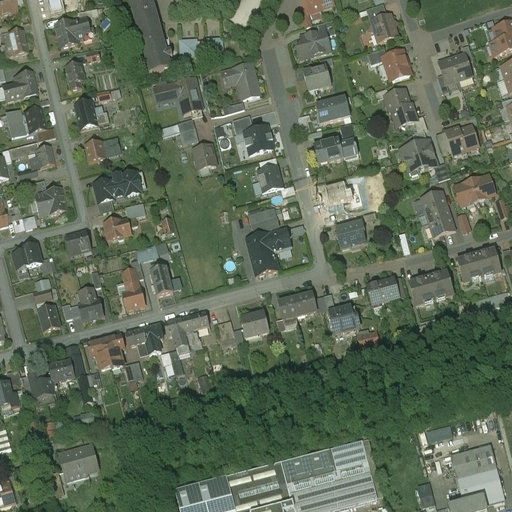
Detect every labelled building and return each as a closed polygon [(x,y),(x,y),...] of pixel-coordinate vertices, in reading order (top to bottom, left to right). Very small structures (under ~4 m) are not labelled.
[(13,0),(0,0),(0,18),(17,15),(13,0)] [(129,0),(150,77),(171,71),(168,60),(173,59),(171,54),(170,55),(169,40),(168,40),(168,42),(163,43),(151,0),(129,0)] [(316,0),(301,0),(306,12),(307,16),(307,17),(308,16),(307,15),(320,11),(316,0)] [(330,0),(316,0),(320,11),(333,7),(330,0)] [(59,2),(49,5),(52,16),(62,14),(59,2)] [(383,7),(366,12),(369,21),(374,24),(374,23),(387,19),(383,7)] [(97,11),(78,16),(79,23),(99,18),(97,11)] [(307,16),(306,12),(300,14),(306,31),(311,29),(307,17),(307,16)] [(387,19),(374,23),(374,24),(369,33),(376,36),(375,38),(378,46),(398,39),(395,31),(398,26),(393,23),(391,18),(387,19)] [(73,25),(78,47),(100,41),(95,19),(73,25)] [(332,24),(317,28),(319,35),(325,34),(327,40),(336,37),(332,24)] [(511,24),(493,31),(497,44),(511,38),(511,24)] [(78,47),(73,25),(55,29),(61,51),(78,47)] [(8,36),(0,38),(0,39),(3,50),(0,50),(0,52),(2,52),(4,62),(13,59),(28,56),(22,33),(8,36)] [(319,35),(300,40),(302,45),(297,52),(307,57),(313,56),(314,58),(323,56),(322,53),(330,51),(327,40),(325,34),(319,35)] [(481,37),(472,40),(475,51),(485,48),(481,37)] [(511,38),(497,44),(490,46),(494,59),(511,53),(511,38)] [(197,42),(179,43),(180,61),(198,60),(198,58),(206,58),(206,60),(224,59),(223,41),(205,42),(205,44),(197,44),(197,42)] [(384,52),(367,57),(371,68),(384,64),(383,60),(387,59),(384,52)] [(387,59),(383,60),(384,64),(391,84),(410,77),(403,54),(387,59)] [(98,55),(86,58),(88,65),(100,62),(98,55)] [(464,58),(452,62),(458,83),(471,78),(471,80),(472,79),(464,57),(464,58)] [(331,61),(320,64),(321,71),(326,69),(326,70),(333,68),(331,61)] [(452,62),(439,67),(439,65),(438,66),(446,88),(446,87),(458,83),(452,62)] [(81,66),(66,70),(70,88),(85,84),(81,66)] [(511,66),(501,70),(502,70),(506,82),(511,80),(511,66)] [(252,67),(234,71),(234,73),(222,76),(224,86),(237,83),(242,103),(260,99),(252,67)] [(321,71),(303,75),(309,96),(324,92),(331,90),(326,70),(326,69),(321,71)] [(18,86),(2,90),(5,105),(37,97),(32,76),(14,81),(15,86),(17,85),(18,86)] [(194,81),(153,91),(157,104),(179,99),(184,117),(202,113),(194,81)] [(387,92),(374,96),(376,103),(386,99),(389,98),(387,92)] [(116,93),(109,94),(111,102),(117,100),(116,93)] [(109,94),(97,97),(99,104),(111,102),(109,94)] [(389,98),(386,99),(388,105),(387,107),(389,114),(410,107),(407,99),(403,101),(400,94),(389,98)] [(347,101),(316,109),(321,131),(352,123),(347,101)] [(511,101),(502,105),(504,111),(506,110),(511,107),(511,101)] [(92,105),(75,109),(81,132),(109,126),(107,116),(95,119),(92,105)] [(243,106),(228,109),(230,116),(244,112),(243,106)] [(410,107),(389,114),(389,115),(391,114),(394,123),(396,122),(399,130),(401,129),(405,131),(406,128),(414,125),(418,124),(417,121),(414,114),(412,113),(410,107)] [(41,113),(24,117),(26,125),(29,137),(46,133),(41,113)] [(25,117),(15,120),(17,128),(26,125),(25,117)] [(423,119),(417,121),(418,124),(414,125),(418,136),(423,134),(427,132),(423,119)] [(246,134),(252,132),(249,121),(233,125),(236,138),(246,135),(246,134)] [(193,122),(178,127),(180,136),(195,131),(193,122)] [(351,127),(340,130),(343,142),(354,139),(351,127)] [(252,132),(246,134),(246,135),(252,158),(274,152),(268,128),(252,132)] [(471,129),(460,133),(458,129),(458,130),(458,131),(446,135),(446,134),(445,134),(453,159),(454,158),(453,158),(478,149),(478,150),(479,150),(472,128),(471,128),(471,129)] [(195,131),(180,136),(183,148),(198,144),(195,131)] [(417,147),(401,152),(405,163),(432,154),(430,148),(429,148),(428,143),(427,144),(423,134),(418,136),(413,137),(417,147)] [(338,143),(315,149),(314,148),(317,161),(318,161),(320,168),(320,167),(328,165),(328,166),(329,166),(328,165),(343,162),(343,163),(358,159),(356,148),(355,149),(353,143),(340,146),(339,142),(338,142),(338,143)] [(101,144),(85,148),(89,166),(105,162),(103,153),(101,144)] [(37,145),(25,148),(28,157),(36,155),(35,154),(39,153),(37,145)] [(25,148),(8,153),(10,161),(28,157),(25,148)] [(119,148),(112,149),(113,150),(103,153),(105,162),(119,158),(121,156),(119,148)] [(211,148),(193,152),(199,173),(216,169),(211,148)] [(234,149),(224,152),(225,159),(236,157),(234,149)] [(39,153),(35,154),(36,155),(37,158),(40,171),(40,172),(54,168),(50,150),(39,153)] [(8,153),(1,154),(3,160),(4,166),(11,164),(10,161),(8,153)] [(432,154),(405,163),(404,163),(408,176),(426,170),(426,172),(436,169),(433,161),(434,161),(432,154)] [(35,161),(29,163),(31,174),(35,173),(40,172),(40,171),(37,158),(35,159),(35,161)] [(3,160),(0,160),(0,183),(8,181),(4,166),(3,160)] [(278,169),(257,175),(263,197),(284,192),(278,169)] [(31,174),(17,177),(19,185),(37,180),(35,173),(31,174)] [(136,175),(121,179),(121,177),(113,179),(114,184),(111,185),(115,203),(141,196),(136,175)] [(449,176),(439,179),(437,178),(429,188),(450,181),(449,176)] [(489,179),(472,184),(478,204),(485,202),(486,200),(494,197),(495,199),(489,179)] [(110,184),(95,188),(99,206),(99,207),(112,204),(115,203),(111,185),(110,184)] [(472,184),(454,190),(461,210),(461,208),(469,205),(471,207),(478,204),(472,184)] [(350,185),(325,191),(329,208),(353,202),(351,194),(352,194),(350,185)] [(60,192),(44,197),(46,206),(49,218),(65,214),(60,192)] [(443,195),(420,202),(420,203),(422,202),(426,215),(446,208),(442,196),(443,195)] [(44,197),(34,200),(36,209),(46,206),(44,197)] [(503,203),(496,206),(501,222),(509,219),(503,203)] [(112,204),(99,207),(99,206),(97,207),(100,218),(114,214),(112,204)] [(143,207),(125,211),(128,223),(146,219),(143,207)] [(17,236),(39,230),(36,218),(23,222),(19,208),(11,210),(17,236)] [(446,208),(426,215),(434,240),(433,240),(433,241),(456,233),(455,233),(454,233),(446,208)] [(370,209),(356,213),(357,220),(363,218),(372,216),(370,209)] [(274,212),(248,219),(252,231),(278,223),(274,212)] [(372,216),(363,218),(365,225),(377,222),(375,215),(372,216)] [(171,222),(162,224),(166,237),(174,235),(171,222)] [(120,223),(104,227),(108,245),(124,241),(124,240),(132,238),(128,223),(120,225),(120,223)] [(362,225),(336,232),(338,240),(337,241),(341,253),(351,251),(350,247),(365,243),(363,237),(365,237),(362,225)] [(272,236),(246,243),(256,279),(279,273),(274,256),(277,255),(291,252),(286,233),(272,237),(272,236)] [(86,235),(72,239),(72,240),(66,241),(65,241),(70,259),(91,253),(86,235)] [(156,248),(136,253),(140,265),(159,260),(156,248)] [(37,249),(21,253),(24,262),(26,271),(27,271),(41,267),(42,267),(41,264),(37,249)] [(494,253),(479,258),(479,257),(473,259),(458,264),(458,263),(457,263),(464,287),(464,286),(472,284),(472,282),(479,280),(479,283),(481,283),(480,281),(484,280),(485,282),(486,281),(485,278),(492,276),(492,278),(501,276),(501,277),(494,252),(494,253)] [(26,271),(24,262),(15,264),(20,284),(30,281),(27,271),(26,271)] [(49,262),(41,264),(42,267),(41,267),(44,278),(53,275),(49,262)] [(167,271),(150,275),(157,300),(173,296),(167,271)] [(102,290),(98,275),(91,277),(95,292),(102,290)] [(431,280),(425,281),(425,282),(409,286),(416,309),(425,307),(424,305),(431,303),(432,306),(433,305),(433,303),(436,302),(437,304),(438,304),(437,301),(444,299),(445,301),(453,298),(447,276),(431,280)] [(130,281),(125,283),(128,296),(141,293),(137,279),(130,281)] [(48,282),(41,284),(43,293),(51,291),(48,282)] [(393,283),(368,290),(373,309),(397,302),(395,293),(396,293),(393,283)] [(93,292),(79,296),(82,308),(79,309),(81,318),(82,319),(83,325),(104,320),(99,304),(97,304),(93,292)] [(50,293),(34,297),(36,306),(37,306),(39,313),(43,312),(41,305),(53,302),(50,293)] [(128,296),(123,298),(127,313),(145,309),(141,293),(128,296)] [(508,295),(458,308),(461,319),(511,306),(508,295)] [(312,297),(278,305),(283,324),(317,315),(312,297)] [(328,316),(330,316),(336,314),(332,298),(325,299),(328,313),(328,316)] [(325,299),(319,301),(322,314),(328,313),(325,299)] [(70,308),(62,310),(66,323),(82,319),(81,318),(73,320),(71,311),(70,308)] [(39,313),(38,314),(44,335),(61,331),(55,309),(43,312),(39,313)] [(79,309),(71,311),(73,320),(81,318),(79,309)] [(336,314),(330,316),(335,337),(360,331),(357,321),(353,322),(350,310),(336,314)] [(259,317),(241,322),(246,342),(269,335),(264,315),(259,317)] [(206,316),(181,322),(187,347),(199,344),(197,336),(193,337),(192,334),(209,330),(206,316)] [(181,322),(164,327),(168,340),(173,339),(177,352),(188,349),(187,347),(181,322)] [(425,326),(414,329),(419,346),(430,343),(425,326)] [(160,328),(143,332),(149,358),(161,355),(158,343),(164,341),(160,328)] [(143,332),(126,336),(129,350),(137,348),(140,360),(149,358),(143,332)] [(241,332),(233,334),(237,350),(245,348),(241,332)] [(369,333),(358,335),(362,354),(379,350),(376,336),(370,337),(369,333)] [(122,338),(104,342),(108,356),(117,354),(125,351),(122,338)] [(104,342),(87,346),(91,360),(98,358),(108,356),(104,342)] [(199,344),(187,347),(188,349),(189,353),(202,350),(201,344),(199,344)] [(178,353),(169,356),(172,368),(181,366),(178,353)] [(120,365),(117,354),(108,356),(111,368),(120,365)] [(108,356),(98,358),(101,370),(111,368),(108,356)] [(71,364),(49,370),(52,385),(53,388),(53,387),(65,385),(75,382),(71,364)] [(143,383),(138,366),(131,367),(136,385),(143,383)] [(181,366),(172,368),(175,379),(184,377),(181,366)] [(131,367),(125,369),(129,386),(136,385),(131,367)] [(19,374),(7,377),(10,386),(11,385),(13,394),(24,391),(21,382),(19,374)] [(98,376),(91,378),(95,393),(102,391),(98,376)] [(29,381),(33,395),(35,403),(35,405),(57,399),(56,398),(55,396),(53,387),(53,388),(52,385),(51,385),(44,387),(43,383),(42,378),(42,377),(41,377),(30,380),(30,379),(29,380),(29,381)] [(87,379),(78,381),(84,408),(93,405),(87,379)] [(29,380),(21,382),(24,391),(24,390),(26,397),(33,395),(29,381),(29,380)] [(208,384),(200,386),(204,396),(207,395),(211,393),(208,384)] [(10,386),(2,388),(2,387),(0,387),(0,410),(0,412),(11,410),(12,413),(21,411),(17,398),(14,398),(13,394),(11,385),(10,386)] [(65,385),(53,387),(55,396),(56,396),(57,397),(59,396),(58,395),(67,393),(65,385)] [(91,415),(75,418),(77,428),(93,425),(91,415)] [(8,430),(0,430),(0,455),(12,454),(8,430)] [(49,444),(59,442),(57,432),(46,435),(49,444)] [(363,445),(175,494),(180,511),(343,511),(378,503),(364,451),(363,445)] [(490,449),(451,459),(463,506),(483,501),(486,510),(505,505),(490,449)] [(92,450),(60,459),(65,477),(86,471),(88,477),(98,474),(92,450)] [(86,471),(65,477),(68,485),(89,480),(88,477),(86,471)] [(58,476),(45,479),(52,502),(65,499),(58,476)] [(423,508),(436,506),(433,485),(420,487),(423,508)] [(10,487),(0,489),(0,510),(15,506),(10,487)] [(463,506),(449,510),(449,511),(486,511),(486,510),(483,501),(463,506)]
